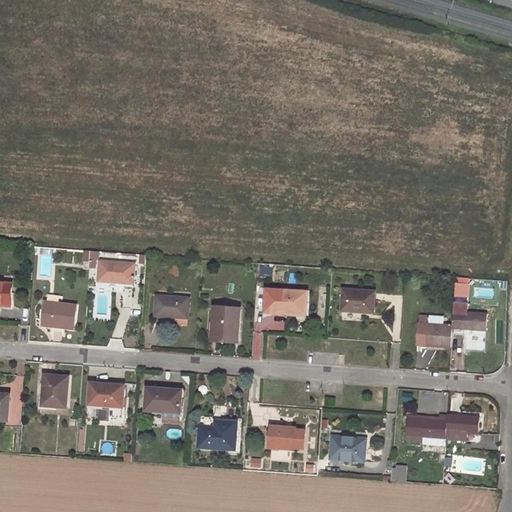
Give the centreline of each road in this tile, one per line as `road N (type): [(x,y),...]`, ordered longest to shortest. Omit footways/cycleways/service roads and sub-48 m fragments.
road 1 (residential): [(0,346),(511,386)]
road 2 (unclassified): [(511,386),(505,511)]
